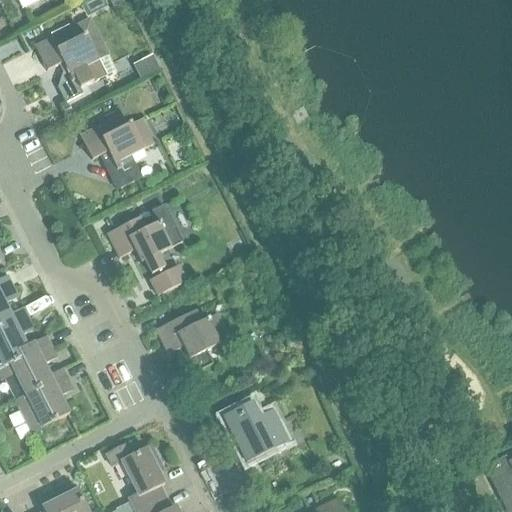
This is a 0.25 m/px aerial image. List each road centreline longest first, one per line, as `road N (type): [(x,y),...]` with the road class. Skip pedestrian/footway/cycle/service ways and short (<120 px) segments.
road 1 (residential): [(169,404),(102,277),(64,277),(50,265),(0,163)]
road 2 (residential): [(0,491),(169,404)]
road 3 (residential): [(223,511),(169,404)]
